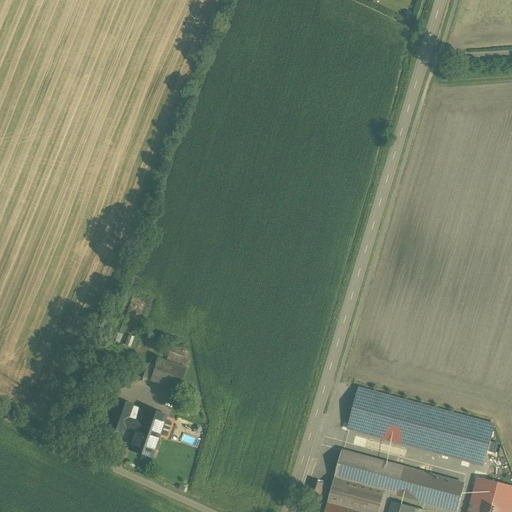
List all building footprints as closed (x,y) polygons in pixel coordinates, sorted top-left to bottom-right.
[(165,356),(158,354),(150,377),(178,387),(190,352),(168,345),(165,356)] [(359,388),(348,429),(483,466),(494,425),(359,388)] [(175,417),(116,395),(102,434),(154,453),(162,432),(169,434),(175,417)] [(491,442),(488,454),(496,456),(500,444),(491,442)] [(464,484),(342,451),(335,478),(384,491),(384,492),(456,511),(464,484)] [(384,491),(335,478),(328,504),(358,511),(378,511),(384,492),(384,491)] [(511,511),(511,487),(478,478),(468,511),(511,511)] [(315,511),(323,484),(313,481),(303,511),(315,511)] [(409,511),(411,507),(392,502),(389,511),(409,511)]
